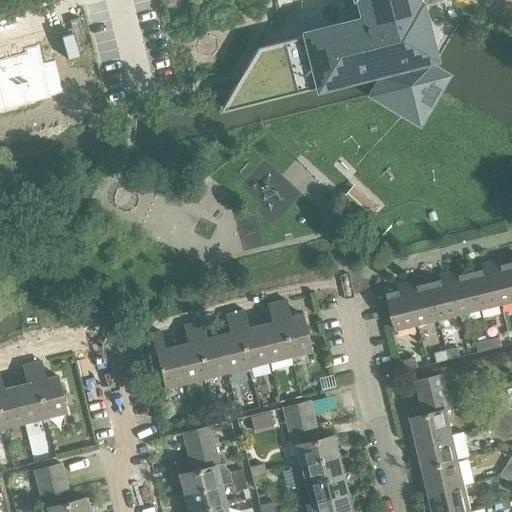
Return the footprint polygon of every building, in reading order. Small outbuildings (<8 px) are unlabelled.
[(234,84),(217,112),(380,71),(365,96),(418,127),(450,73),(426,59),(431,58),(419,8),(418,6),(411,8),(409,0),(362,0),(365,10),(367,19),(359,21),(256,47),(240,74),(234,84)] [(454,8),(446,10),(448,18),(456,16),(454,8)] [(25,54),(14,57),(26,103),(50,98),(48,92),(60,90),(53,62),(41,65),(37,46),(24,49),(25,54)] [(0,109),(3,109),(26,103),(14,57),(0,60),(0,109)] [(328,159),(318,170),(350,199),(360,188),(328,159)] [(511,261),(501,264),(500,259),(491,261),(501,303),(511,299),(511,261)] [(482,269),(471,272),(480,308),(501,303),(491,261),(481,264),(482,269)] [(458,269),(449,272),(459,313),(480,308),(471,272),(459,274),(458,269)] [(429,282),(438,318),(459,313),(449,272),(439,274),(441,279),(429,282)] [(416,280),(407,282),(417,323),(438,318),(429,282),(417,285),(416,280)] [(386,292),(395,329),(417,323),(407,282),(397,284),(399,289),(386,292)] [(286,299),(276,302),(289,359),(293,359),(292,356),(311,351),(302,314),(291,317),(286,299)] [(266,304),(271,322),(259,325),(268,362),(285,358),(286,360),(289,359),(276,302),(266,304)] [(244,310),(234,312),(247,370),(251,369),(250,366),(268,362),(259,325),(248,327),(244,310)] [(244,371),(247,370),(234,312),(224,315),(229,333),(217,335),(226,373),(243,368),(244,371)] [(202,321),(192,323),(206,381),(209,380),(208,377),(226,373),(217,335),(206,338),(202,321)] [(202,381),(206,381),(192,323),(182,326),(186,343),(175,346),(184,383),(202,379),(202,381)] [(167,388),(184,383),(175,346),(165,348),(160,331),(150,333),(157,364),(164,393),(168,392),(167,388)] [(499,336),(487,339),(490,349),(501,346),(499,336)] [(478,352),(490,349),(487,339),(476,342),(478,352)] [(153,346),(144,348),(148,366),(157,364),(153,346)] [(457,346),(445,349),(448,359),(459,356),(457,346)] [(436,362),(448,359),(445,349),(433,352),(436,362)] [(394,361),(397,371),(405,369),(406,369),(417,366),(415,357),(403,360),(403,359),(394,361)] [(41,361),(31,363),(47,421),(50,420),(49,416),(66,411),(57,375),(45,378),(41,361)] [(14,386),(24,422),(42,417),(43,422),(47,421),(31,363),(21,366),(25,383),(14,386)] [(0,375),(0,419),(3,432),(6,431),(5,426),(24,422),(14,386),(3,388),(0,375)] [(424,413),(411,416),(417,442),(452,433),(446,409),(451,408),(448,394),(445,384),(443,375),(416,381),(418,390),(421,400),(424,413)] [(308,400),(282,407),(285,420),(312,413),(308,400)] [(511,408),(502,403),(495,413),(511,423),(511,408)] [(285,420),(288,432),(315,425),(312,413),(285,420)] [(510,438),(511,435),(511,423),(495,413),(489,424),(510,438)] [(294,443),(299,464),(341,454),(339,446),(335,448),(332,435),(318,438),(315,425),(288,432),(291,444),(294,443)] [(180,487),(177,488),(179,495),(220,485),(229,483),(244,479),(241,469),(229,472),(228,469),(221,463),(219,464),(209,426),(182,433),(192,471),(177,474),(180,487)] [(452,433),(417,442),(423,467),(458,458),(471,455),(465,430),(452,433)] [(343,461),(341,454),(299,464),(304,483),(342,474),(339,462),(343,461)] [(458,458),(423,467),(429,492),(464,484),(458,458)] [(63,476),(60,463),(33,469),(36,482),(63,476)] [(248,466),(251,477),(265,473),(263,463),(248,466)] [(511,481),(511,466),(507,463),(500,474),(511,481)] [(268,483),(265,473),(251,477),(253,487),(268,483)] [(348,485),(345,486),(342,474),(304,483),(309,503),(350,492),(348,485)] [(36,482),(39,495),(66,488),(63,476),(36,482)] [(232,492),(246,488),(244,479),(229,483),(232,492)] [(464,484),(429,492),(433,511),(457,511),(470,509),(464,484)] [(188,511),(225,503),(220,485),(179,495),(180,501),(184,500),(186,511),(188,511)] [(352,499),(350,492),(309,503),(311,511),(347,511),(351,511),(348,500),(352,499)] [(83,497),(46,506),(47,511),(90,511),(89,509),(86,509),(83,497)] [(258,505),(259,511),(271,511),(275,511),(272,501),(258,505)] [(227,511),(225,503),(188,511),(227,511)]
